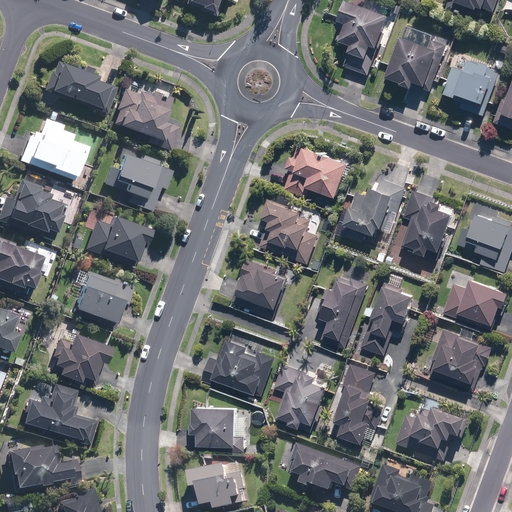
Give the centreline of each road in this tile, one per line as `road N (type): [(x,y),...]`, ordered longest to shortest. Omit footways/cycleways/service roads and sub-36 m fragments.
road 1 (residential): [(246,115),(150,380),(141,439),(147,511)]
road 2 (residential): [(289,95),(511,173)]
road 3 (residential): [(220,72),(36,0)]
